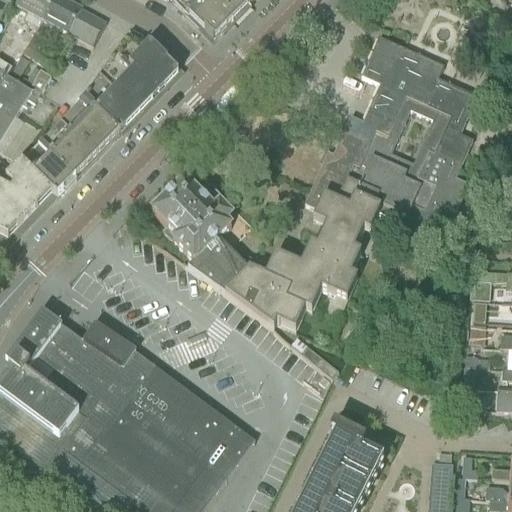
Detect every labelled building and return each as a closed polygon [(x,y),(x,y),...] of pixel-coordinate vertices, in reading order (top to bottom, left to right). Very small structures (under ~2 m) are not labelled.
[(0,0),(0,21),(8,7),(16,12),(22,0),(0,0)] [(22,25),(36,33),(40,25),(54,0),(22,0),(16,12),(26,18),(22,25)] [(36,33),(34,36),(51,46),(58,35),(65,39),(68,40),(81,16),(82,14),(80,13),(56,0),(54,0),(40,25),(36,33)] [(177,0),(173,7),(213,46),(233,25),(207,0),(177,0)] [(207,0),(233,25),(248,10),(249,9),(237,0),(207,0)] [(237,0),(249,9),(257,0),(237,0)] [(81,16),(68,40),(78,46),(92,21),(81,16)] [(92,21),(78,46),(93,54),(106,29),(92,21)] [(3,34),(0,40),(0,57),(11,39),(12,39),(17,30),(11,26),(5,35),(3,34)] [(25,35),(19,44),(27,49),(32,40),(25,35)] [(83,103),(82,104),(118,139),(176,79),(147,49),(128,39),(116,55),(83,103)] [(369,147),(367,152),(376,156),(356,199),(358,200),(351,216),(369,223),(368,224),(375,227),(380,216),(404,226),(399,238),(426,250),(442,212),(455,217),(463,199),(467,190),(463,188),(455,184),(463,165),(472,146),(463,142),(459,140),(463,131),(476,102),(463,97),(437,85),(442,73),(377,44),(360,84),(378,92),(362,129),(356,140),(356,141),(369,147)] [(500,48),(493,56),(502,63),(508,55),(505,52),(500,48)] [(27,49),(22,56),(36,65),(40,58),(27,49)] [(8,65),(15,69),(21,58),(15,54),(8,65)] [(40,58),(36,65),(47,72),(51,65),(40,58)] [(22,61),(7,84),(14,88),(28,65),(22,61)] [(0,66),(0,79),(4,82),(10,73),(0,66)] [(22,82),(17,90),(27,96),(39,75),(34,72),(26,85),(22,82)] [(0,147),(26,104),(32,109),(49,82),(39,75),(27,96),(17,90),(14,88),(7,84),(4,82),(0,79),(0,147)] [(82,104),(59,128),(95,163),(118,139),(82,104)] [(73,186),(95,163),(59,128),(36,151),(73,186)] [(327,158),(310,197),(351,216),(358,200),(356,199),(376,156),(367,152),(369,147),(356,141),(356,140),(343,135),(332,160),(327,158)] [(73,186),(36,151),(19,168),(51,199),(56,204),(73,186)] [(8,179),(0,174),(0,239),(7,243),(51,199),(19,168),(8,179)] [(310,197),(304,211),(316,216),(312,225),(325,230),(316,251),(309,248),(300,271),(274,260),(269,273),(239,260),(236,263),(218,245),(230,233),(225,228),(231,222),(219,210),(219,202),(210,193),(203,193),(197,198),(184,185),(152,217),(168,234),(163,238),(172,246),(171,246),(192,268),(187,273),(224,299),(267,331),(274,336),(275,333),(276,329),(295,338),(305,316),(311,318),(321,296),(346,307),(357,283),(351,280),(360,259),(354,256),(363,235),(370,238),(375,227),(368,224),(369,223),(351,216),(310,197)] [(282,187),(278,196),(299,206),(303,197),(282,187)] [(472,278),(472,286),(485,287),(485,279),(472,278)] [(472,286),(471,301),(484,302),(484,301),(485,287),(472,286)] [(0,441),(4,446),(8,454),(16,459),(22,466),(31,469),(38,475),(47,477),(54,483),(63,486),(69,492),(79,494),(85,500),(94,503),(101,509),(110,511),(111,511),(206,511),(254,448),(134,359),(135,357),(94,330),(84,346),(82,348),(41,318),(5,367),(11,372),(6,379),(0,384),(0,441)] [(472,319),(472,327),(484,328),(484,319),(472,319)] [(471,352),(482,352),(483,332),(472,331),(471,352)] [(511,342),(500,341),(499,354),(511,355),(511,342)] [(306,353),(300,361),(331,386),(338,378),(306,353)] [(466,362),(465,373),(476,374),(477,363),(466,362)] [(465,373),(463,389),(474,390),(476,374),(465,373)] [(511,386),(511,375),(499,375),(498,382),(508,383),(508,386),(511,386)] [(466,415),(475,415),(477,395),(468,394),(466,415)] [(511,396),(497,396),(495,417),(511,417),(511,396)] [(334,441),(298,511),(359,511),(383,465),(361,455),(334,441)] [(439,458),(438,468),(449,468),(450,459),(439,458)] [(462,464),(461,482),(477,483),(478,476),(470,476),(471,464),(462,464)] [(491,479),(490,485),(509,486),(511,486),(511,466),(510,466),(510,474),(510,477),(491,476),(491,479)] [(431,470),(427,511),(448,511),(452,471),(431,470)] [(456,484),(455,503),(463,504),(463,503),(463,499),(464,487),(464,484),(456,484)] [(486,493),(485,505),(489,506),(511,507),(511,486),(509,486),(509,487),(509,490),(509,499),(506,498),(502,494),(486,493)] [(455,503),(454,511),(468,511),(469,504),(463,504),(455,503)]
